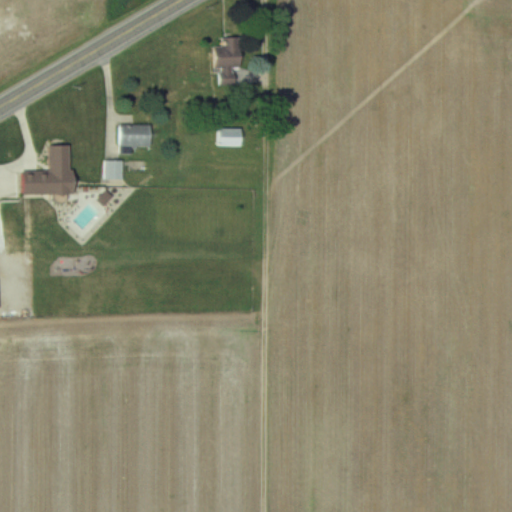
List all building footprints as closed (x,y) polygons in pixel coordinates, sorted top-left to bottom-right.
[(223,37),(223,46),(216,46),(217,85),(235,84),(234,66),(241,66),(240,37),(223,37)] [(121,147),(151,147),(151,124),(120,125),(121,147)] [(242,129),(218,129),(218,146),(242,146),(242,129)] [(49,141),(49,174),(69,174),(69,141),(49,141)] [(104,179),(123,179),(123,160),(104,160),(104,179)] [(98,206),(98,193),(72,193),(72,206),(98,206)] [(18,200),(3,200),(3,215),(18,215),(18,200)]
